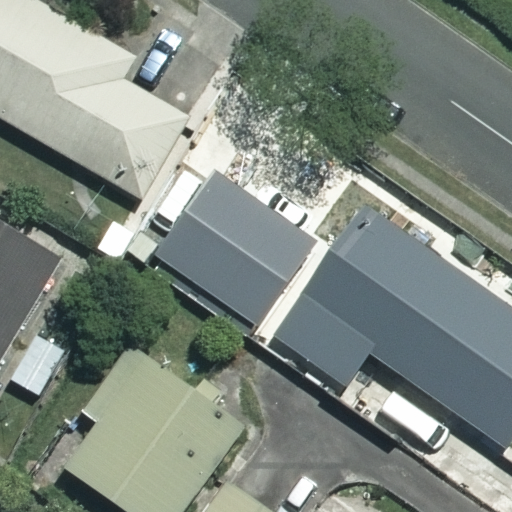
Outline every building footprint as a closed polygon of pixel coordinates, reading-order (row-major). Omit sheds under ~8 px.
[(134,54),(37,0),(0,0),(0,115),(140,195),(186,113),(122,76),(134,54)] [(313,239),(213,169),(151,256),(251,326),(313,239)] [(511,434),(511,307),(360,203),(272,334),(345,384),(367,350),(505,445),(511,434)] [(0,356),(59,259),(0,223),(0,356)] [(66,350),(37,334),(10,378),(39,395),(66,350)] [(173,511),(237,422),(126,344),(80,410),(96,421),(65,466),(131,511),(173,511)] [(270,511),(223,477),(197,511),(270,511)]
